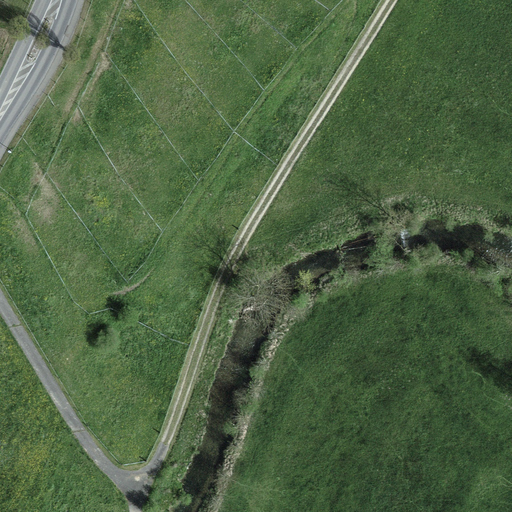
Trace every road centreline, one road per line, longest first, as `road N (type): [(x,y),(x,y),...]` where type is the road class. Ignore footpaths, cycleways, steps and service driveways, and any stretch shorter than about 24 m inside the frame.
road 1 (track): [(0,296),(108,473),(138,486),(165,445),(237,249),(389,0)]
road 2 (tertiary): [(0,116),(56,0)]
